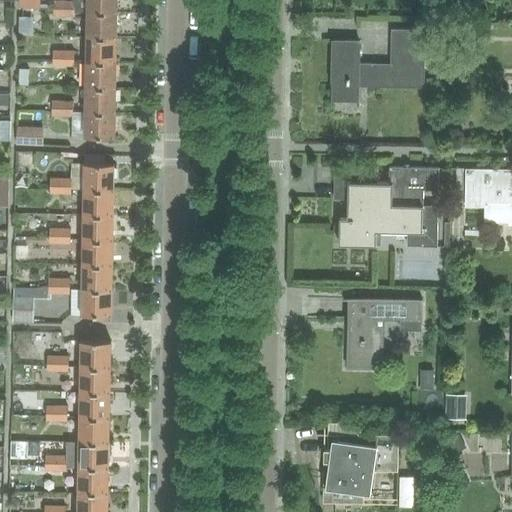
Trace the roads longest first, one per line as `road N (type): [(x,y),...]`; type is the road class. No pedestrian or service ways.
road 1 (unclassified): [(169,511),(178,0)]
road 2 (residential): [(266,511),(275,0)]
